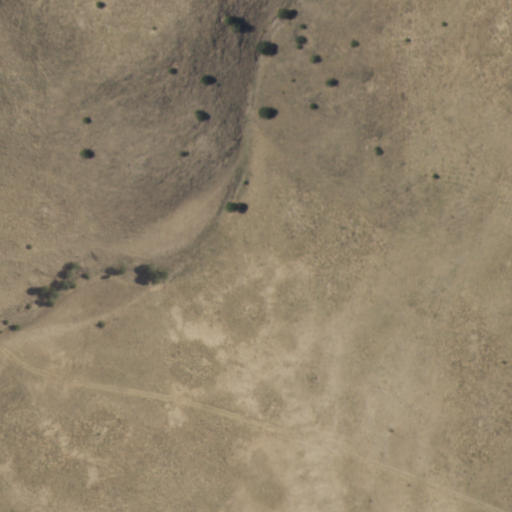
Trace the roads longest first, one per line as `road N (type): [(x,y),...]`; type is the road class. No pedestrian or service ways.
road 1 (residential): [(0,315),(167,390),(398,511)]
road 2 (track): [(511,510),(167,390)]
